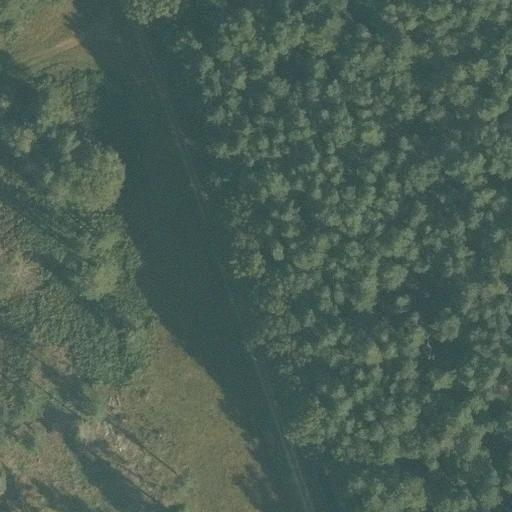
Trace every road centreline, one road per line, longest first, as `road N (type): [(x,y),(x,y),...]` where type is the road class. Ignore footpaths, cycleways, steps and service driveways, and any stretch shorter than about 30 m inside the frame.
road 1 (track): [(139,0),(312,511)]
road 2 (track): [(511,443),(322,457)]
road 3 (track): [(0,85),(146,19)]
